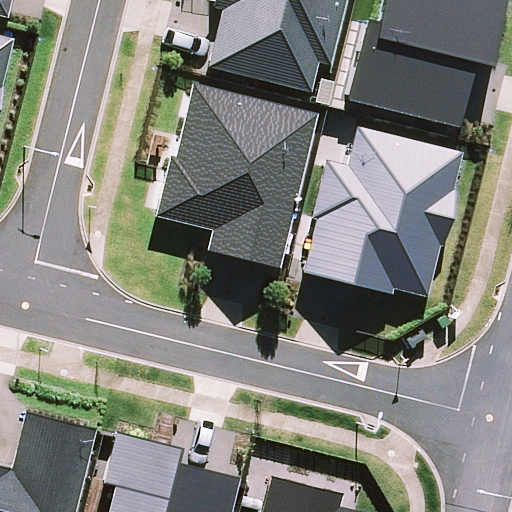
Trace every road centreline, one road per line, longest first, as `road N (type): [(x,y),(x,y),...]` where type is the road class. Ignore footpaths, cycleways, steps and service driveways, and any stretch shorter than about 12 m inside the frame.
road 1 (residential): [(498,422),(27,305)]
road 2 (residential): [(27,305),(102,0)]
